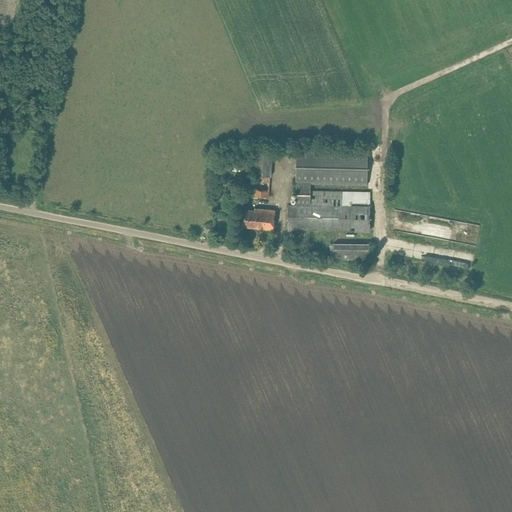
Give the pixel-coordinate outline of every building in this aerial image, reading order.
[(256,148),(253,196),(269,197),(270,177),(271,178),(273,150),(256,148)] [(369,231),(370,221),(370,192),(311,191),(311,185),(367,186),(368,150),(297,148),(296,191),(295,221),(288,220),(288,232),(298,232),(298,228),(351,229),(351,230),(369,231)] [(236,195),(236,181),(228,180),(227,194),(236,195)] [(273,229),(274,219),(275,210),(255,208),(255,211),(243,210),(241,226),(273,229)] [(333,243),(333,260),(369,260),(369,244),(333,243)]
